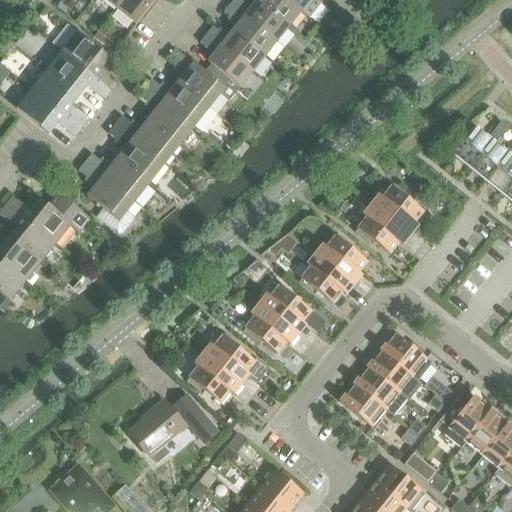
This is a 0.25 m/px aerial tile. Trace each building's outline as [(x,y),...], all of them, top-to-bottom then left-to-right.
[(102,0),(116,10),(123,0),(102,0)] [(123,0),(116,10),(135,26),(155,0),(123,0)] [(238,0),(234,0),(230,6),(276,43),(286,31),(288,28),(256,2),(250,9),(238,0)] [(257,0),(256,2),(288,28),(290,25),(300,13),(283,0),(257,0)] [(283,0),(300,13),(308,19),(320,4),(315,0),(283,0)] [(237,25),(232,32),(264,58),(276,43),(230,6),(223,14),(237,25)] [(290,25),(288,28),(296,34),(298,31),(290,25)] [(212,28),(206,36),(252,73),(264,58),(232,32),(226,39),(212,28)] [(288,28),(286,31),(298,42),(301,38),(296,34),(288,28)] [(77,33),(61,53),(110,92),(117,84),(100,70),(109,59),(77,33)] [(98,33),(94,38),(105,47),(109,42),(98,33)] [(209,65),(206,69),(236,93),(252,73),(206,36),(199,44),(214,55),(207,63),(209,65)] [(229,102),(236,93),(206,69),(203,73),(174,50),(167,59),(184,73),(176,84),(209,110),(220,95),(229,102)] [(104,101),(110,92),(61,53),(48,69),(46,72),(78,97),(87,87),(104,101)] [(40,63),(38,65),(46,72),(48,69),(40,63)] [(38,65),(36,68),(44,74),(46,72),(38,65)] [(70,108),(78,97),(46,72),(44,74),(31,90),(81,130),(87,122),(70,108)] [(216,115),(209,110),(176,84),(168,94),(151,80),(144,89),(194,129),(201,134),(216,115)] [(181,145),(194,129),(144,89),(137,97),(155,111),(146,121),(179,147),(181,145)] [(74,138),(81,130),(31,90),(16,110),(48,136),(57,125),(74,138)] [(177,150),(179,147),(146,121),(138,131),(121,118),(114,126),(164,166),(177,150)] [(502,121),(487,139),(494,145),(509,126),(502,121)] [(152,181),(164,166),(114,126),(107,135),(125,148),(117,159),(149,185),(152,181)] [(511,158),(494,145),(487,139),(474,129),(451,157),(511,205),(511,158)] [(181,145),(179,147),(187,154),(189,152),(181,145)] [(179,147),(177,150),(185,157),(187,154),(179,147)] [(146,188),(149,185),(117,159),(108,169),(91,155),(84,164),(134,204),(146,188)] [(126,214),(134,204),(84,164),(78,172),(95,186),(86,197),(103,210),(96,219),(117,235),(123,235),(134,220),(126,214)] [(152,181),(149,185),(159,193),(162,189),(152,181)] [(149,185),(146,188),(156,196),(159,193),(149,185)] [(378,196),(370,206),(409,237),(417,227),(413,225),(422,213),(404,199),(407,197),(392,185),(381,199),(378,196)] [(12,198),(5,206),(55,246),(69,228),(78,235),(89,220),(58,196),(48,208),(38,200),(29,211),(12,198)] [(40,265),(55,246),(5,206),(0,212),(0,215),(16,228),(7,238),(40,265)] [(400,248),(409,237),(370,206),(362,217),(365,219),(354,233),(368,245),(370,242),(388,256),(397,245),(400,248)] [(322,246),(314,256),(352,287),(360,277),(357,274),(366,263),(348,249),(351,246),(336,235),(325,249),(322,246)] [(0,263),(25,284),(40,265),(7,238),(0,247),(0,263)] [(111,242),(108,244),(108,248),(110,250),(114,250),(117,248),(117,245),(115,242),(111,242)] [(274,258),(280,251),(274,246),(267,252),(274,258)] [(344,297),(352,287),(314,256),(305,266),(309,269),(298,283),(312,294),(314,291),(332,306),(341,295),(344,297)] [(0,295),(9,303),(25,284),(0,263),(0,295)] [(266,296),(257,306),(296,337),(304,327),(301,324),(310,313),(292,299),(294,296),(280,285),(269,299),(266,296)] [(0,295),(0,310),(3,314),(11,305),(9,303),(0,295)] [(288,347),(296,337),(257,306),(249,316),(253,319),(242,333),(256,344),(258,341),(276,355),(285,344),(288,347)] [(325,323),(312,313),(303,324),(316,335),(325,323)] [(209,346),(201,356),(240,387),(247,378),(256,385),(268,370),(255,360),(253,362),(236,349),(238,346),(224,334),(213,348),(209,346)] [(379,352),(381,354),(381,353),(412,378),(418,382),(432,365),(395,336),(386,347),(384,346),(379,352)] [(365,369),(367,371),(368,370),(398,394),(412,378),(381,353),(381,354),(373,364),(371,363),(365,369)] [(197,369),(185,382),(200,394),(202,391),(219,405),(228,394),(232,397),(240,387),(201,356),(193,366),(197,369)] [(352,386),(354,388),(354,387),(385,411),(393,418),(406,401),(398,394),(368,370),(367,371),(359,381),(357,380),(352,386)] [(424,387),(435,396),(445,404),(452,394),(432,378),(424,387)] [(371,429),(385,411),(354,387),(354,388),(346,398),(344,396),(338,403),(371,429)] [(186,394),(171,406),(202,445),(217,433),(186,394)] [(437,414),(445,404),(435,396),(427,406),(437,414)] [(460,450),(465,444),(464,443),(489,413),(488,413),(478,405),(479,402),(473,397),(465,406),(456,399),(438,422),(447,429),(442,435),(460,450)] [(152,454),(159,463),(172,452),(165,443),(184,427),(165,404),(128,434),(148,458),(152,454)] [(490,411),(488,413),(489,413),(464,443),(465,444),(481,457),(505,427),(505,426),(495,418),(496,416),(490,411)] [(416,420),(408,430),(418,438),(425,428),(416,420)] [(481,457),(498,470),(511,453),(511,431),(511,432),(511,430),(511,428),(506,424),(505,426),(505,427),(481,457)] [(410,447),(418,438),(408,430),(400,440),(410,447)] [(227,447),(220,456),(226,461),(233,452),(227,447)] [(511,453),(498,470),(493,476),(510,490),(511,487),(511,453)] [(403,466),(430,487),(438,477),(434,474),(436,472),(413,454),(403,466)] [(218,472),(226,461),(220,456),(211,467),(218,472)] [(55,488),(50,492),(67,511),(107,511),(113,508),(78,468),(64,480),(61,479),(55,484),(55,488)] [(389,468),(376,485),(405,508),(404,509),(408,511),(410,511),(424,496),(389,468)] [(273,471),(260,488),(289,511),(303,494),(273,471)] [(207,473),(198,484),(208,491),(217,481),(207,473)] [(447,485),(438,477),(430,487),(439,494),(447,485)] [(199,502),(208,491),(198,484),(189,494),(199,502)] [(377,511),(401,511),(404,509),(405,508),(376,485),(363,500),(377,511)] [(146,511),(124,487),(114,496),(128,511),(146,511)] [(260,488),(247,504),(256,511),(288,511),(289,511),(260,488)] [(377,511),(363,500),(353,511),(377,511)] [(450,511),(451,511),(464,511),(468,508),(458,500),(450,511)]
